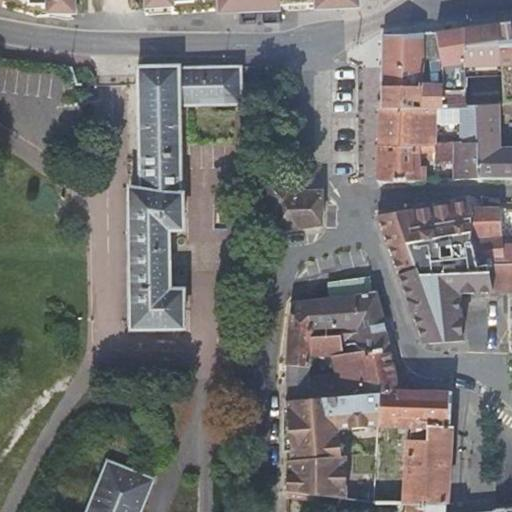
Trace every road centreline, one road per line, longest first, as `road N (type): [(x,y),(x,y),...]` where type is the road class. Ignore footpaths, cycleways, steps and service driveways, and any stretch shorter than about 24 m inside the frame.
road 1 (residential): [(359,204),(345,232),(287,262),(272,307),(265,511)]
road 2 (unclassified): [(0,29),(119,43),(299,47),(326,39)]
road 3 (residential): [(359,204),(409,352),(511,395)]
road 4 (residential): [(326,39),(325,173),(359,204)]
road 5 (unclassified): [(511,191),(359,204)]
